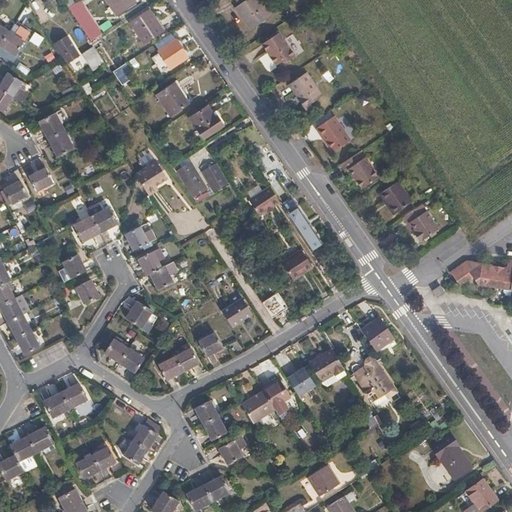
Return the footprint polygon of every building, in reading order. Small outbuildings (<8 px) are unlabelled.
[(89,41),(101,33),(79,0),(78,0),(67,8),(89,41)] [(136,4),(133,0),(105,0),(117,17),(136,4)] [(238,0),(236,2),(241,8),(237,11),(254,32),(271,18),(257,0),(238,0)] [(163,34),(150,13),(131,24),(144,45),(163,34)] [(10,30),(0,23),(0,42),(1,43),(10,30)] [(78,28),(73,30),(78,41),(83,38),(78,28)] [(24,39),(10,30),(1,43),(16,53),(24,39)] [(284,33),(265,47),(280,66),(286,61),(292,61),(300,55),(284,33)] [(82,54),(71,35),(58,44),(69,63),(82,54)] [(187,59),(176,43),(159,54),(169,71),(187,59)] [(1,86),(14,94),(24,79),(11,71),(1,86)] [(274,73),(275,81),(286,80),(284,71),(274,73)] [(295,85),(310,106),(330,92),(315,71),(295,85)] [(188,106),(175,85),(157,96),(169,117),(188,106)] [(0,108),(4,111),(14,94),(1,86),(0,88),(0,108)] [(108,98),(99,102),(102,110),(111,107),(108,98)] [(213,120),(207,110),(189,121),(201,141),(222,128),(216,118),(213,120)] [(50,136),(65,128),(56,111),(41,118),(50,136)] [(342,113),(323,127),(330,138),(329,139),(338,152),(359,137),(342,113)] [(74,146),(65,128),(50,136),(59,154),(74,146)] [(365,150),(345,164),(349,170),(352,169),(365,186),(383,174),(365,150)] [(147,164),(136,171),(149,192),(156,187),(154,185),(165,177),(154,157),(146,162),(147,164)] [(226,182),(214,162),(203,170),(214,189),(226,182)] [(215,162),(214,162),(226,182),(227,181),(215,162)] [(191,163),(177,172),(192,197),(207,189),(191,163)] [(54,180),(47,166),(31,174),(37,188),(54,180)] [(14,172),(3,177),(6,184),(17,179),(14,172)] [(402,177),(383,190),(396,209),(415,195),(402,177)] [(28,193),(21,179),(5,188),(12,202),(28,193)] [(280,206),(269,190),(249,205),(260,220),(280,206)] [(425,197),(405,212),(409,217),(410,216),(415,222),(414,224),(420,232),(440,217),(425,197)] [(88,207),(92,215),(100,230),(117,222),(110,206),(104,209),(100,202),(88,207)] [(284,213),(306,252),(318,245),(296,206),(284,213)] [(100,230),(92,215),(74,224),(82,239),(100,230)] [(155,238),(147,222),(126,233),(135,249),(155,238)] [(151,272),(161,267),(158,259),(164,256),(160,248),(139,258),(148,274),(151,272)] [(87,269),(79,253),(64,260),(73,277),(87,269)] [(313,272),(301,254),(281,267),(293,285),(313,272)] [(509,292),(511,292),(511,258),(510,266),(471,258),(455,270),(463,281),(474,273),(481,273),(480,284),(506,287),(509,292)] [(11,279),(2,261),(0,262),(0,285),(7,281),(11,279)] [(172,261),(161,267),(151,272),(160,288),(173,280),(170,274),(177,270),(172,261)] [(100,295),(92,278),(77,286),(86,302),(100,295)] [(15,297),(7,281),(0,285),(0,301),(1,304),(15,297)] [(447,290),(442,282),(434,287),(440,294),(447,290)] [(24,313),(15,297),(1,304),(10,321),(24,313)] [(223,310),(233,326),(253,313),(243,298),(223,310)] [(275,309),(268,298),(260,302),(268,314),(275,309)] [(152,311),(139,302),(127,318),(142,327),(152,311)] [(32,329),(24,313),(10,321),(18,337),(32,329)] [(377,315),(358,328),(372,348),(391,336),(377,315)] [(40,345),(32,329),(18,337),(26,353),(40,345)] [(224,345),(216,331),(200,340),(208,354),(224,345)] [(106,351),(121,361),(129,348),(114,338),(106,351)] [(175,355),(182,370),(199,361),(191,347),(175,355)] [(129,348),(121,361),(135,371),(144,358),(129,348)] [(342,376),(329,354),(310,366),(320,384),(331,377),(334,380),(342,376)] [(167,378),(182,370),(175,355),(159,363),(167,378)] [(392,389),(371,357),(351,371),(363,389),(375,381),(384,395),(392,389)] [(305,377),(296,360),(283,367),(292,383),(305,377)] [(265,392),(274,407),(290,396),(281,381),(264,391),(265,392)] [(63,393),(71,407),(88,398),(81,383),(63,393)] [(244,406),(248,413),(255,422),(275,409),(274,407),(265,392),(244,406)] [(53,417),(71,407),(63,393),(45,401),(53,417)] [(205,423),(218,416),(210,400),(196,407),(205,423)] [(226,432),(218,416),(205,423),(212,438),(226,432)] [(134,439),(147,447),(161,426),(148,418),(134,439)] [(28,435),(36,450),(54,441),(46,426),(28,435)] [(19,459),(36,450),(28,435),(11,444),(16,455),(19,459)] [(245,445),(241,436),(219,447),(227,463),(241,455),(238,448),(245,445)] [(458,447),(450,436),(431,449),(438,460),(440,460),(453,480),(470,469),(456,449),(458,447)] [(137,462),(147,447),(134,439),(124,454),(137,462)] [(93,454),(100,469),(116,460),(109,446),(93,454)] [(83,478),(100,469),(93,454),(76,463),(83,478)] [(24,469),(19,459),(16,455),(0,463),(0,465),(6,478),(24,469)] [(364,467),(369,473),(380,467),(375,460),(364,467)] [(339,482),(328,463),(309,475),(320,494),(339,482)] [(204,484),(212,499),(230,490),(222,475),(204,484)] [(481,511),(497,501),(483,481),(466,492),(479,511),(481,511)] [(194,508),(212,499),(204,484),(187,493),(194,508)] [(60,496),(68,511),(76,511),(85,508),(75,489),(60,496)] [(157,511),(168,511),(177,500),(164,491),(152,509),(157,511)] [(355,511),(346,495),(328,505),(331,511),(355,511)]
